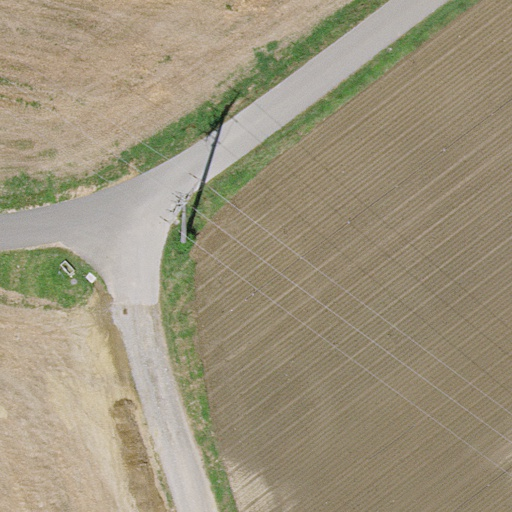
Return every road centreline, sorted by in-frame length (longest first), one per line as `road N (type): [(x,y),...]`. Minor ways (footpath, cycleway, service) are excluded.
road 1 (unclassified): [(429,0),(120,222),(0,230)]
road 2 (track): [(120,222),(206,511)]
